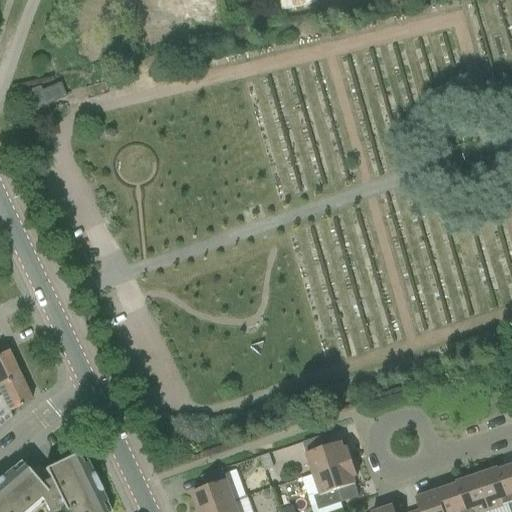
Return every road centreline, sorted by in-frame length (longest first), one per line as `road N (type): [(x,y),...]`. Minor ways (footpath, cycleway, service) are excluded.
road 1 (secondary): [(85,384),(0,176)]
road 2 (secondary): [(152,511),(85,384)]
road 3 (residential): [(429,440),(415,421),(392,419),(376,436),(376,454),(388,468),(422,463)]
